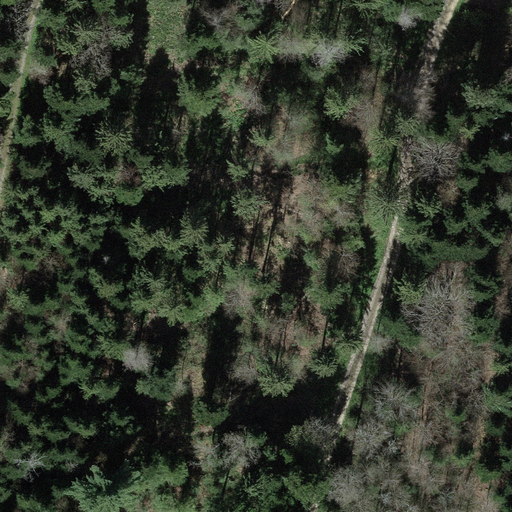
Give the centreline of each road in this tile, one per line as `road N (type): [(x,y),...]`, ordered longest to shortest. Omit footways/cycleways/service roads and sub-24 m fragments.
road 1 (track): [(314,511),(415,118),(458,0)]
road 2 (track): [(0,172),(36,0)]
